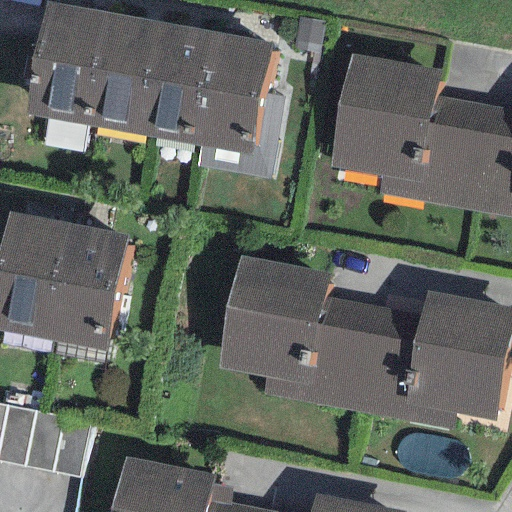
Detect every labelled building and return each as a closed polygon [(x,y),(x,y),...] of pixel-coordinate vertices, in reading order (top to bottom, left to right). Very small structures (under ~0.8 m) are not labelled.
[(113,13),(44,0),(42,0),(22,114),(92,127),(113,13)] [(171,24),(113,13),(92,127),(150,137),(171,24)] [(219,32),(171,24),(150,137),(197,146),(219,32)] [(269,42),(219,32),(197,146),(248,156),(269,42)] [(433,98),(438,71),(350,54),(328,166),(378,175),(417,182),(433,98)] [(511,112),(433,98),(417,182),(378,175),(375,192),(511,216),(511,112)] [(67,224),(5,212),(0,235),(0,332),(42,341),(67,224)] [(127,237),(67,224),(42,341),(102,354),(127,237)] [(321,300),(326,273),(237,256),(216,368),(266,378),(305,385),(321,300)] [(511,323),(511,310),(426,294),(421,318),(406,401),(456,410),(495,417),(511,323)] [(421,318),(321,300),(305,385),(266,378),(263,394),(453,429),(456,410),(406,401),(421,318)] [(89,423),(0,404),(0,464),(77,480),(89,423)] [(203,511),(206,500),(210,474),(122,457),(111,511),(203,511)] [(398,511),(399,510),(310,494),(307,511),(398,511)] [(269,511),(206,500),(203,511),(269,511)]
